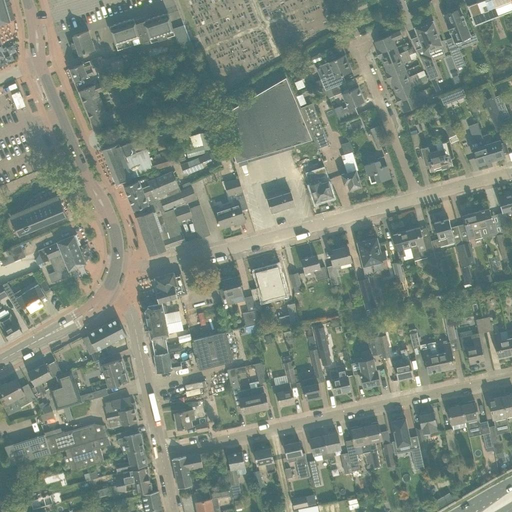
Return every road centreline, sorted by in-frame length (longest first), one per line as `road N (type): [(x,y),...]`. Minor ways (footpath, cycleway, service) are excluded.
road 1 (residential): [(159,454),(511,375)]
road 2 (residential): [(116,260),(185,259),(416,197)]
road 3 (residential): [(416,197),(356,41)]
road 4 (residential): [(159,454),(129,313),(116,300)]
road 5 (tertiary): [(89,178),(39,61)]
